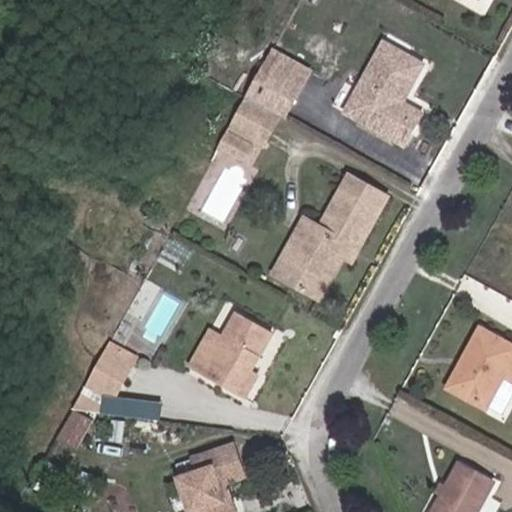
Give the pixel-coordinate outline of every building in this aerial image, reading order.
[(463,0),(491,16),(499,0),(463,0)] [(370,134),(365,141),(410,167),(428,136),(406,123),(408,118),(412,120),(430,89),(390,67),(359,121),(367,126),(364,131),(370,134)] [(278,74),(271,87),(307,108),(314,94),(278,74)] [(307,108),(271,87),(252,121),(286,139),(289,140),(307,108)] [(252,121),(237,147),(271,165),(286,139),(252,121)] [(352,133),(365,141),(370,134),(364,131),(367,126),(359,121),(352,133)] [(224,169),(234,175),(244,159),(233,153),(224,169)] [(244,159),(234,175),(252,185),(262,169),(244,159)] [(318,246),(308,264),(316,268),(297,304),(332,322),(355,281),(361,271),(368,274),(398,223),(362,203),(333,253),(318,246)] [(289,300),(297,304),(316,268),(308,264),(289,300)] [(362,285),(368,274),(361,271),(355,281),(362,285)] [(452,391),(484,409),(500,378),(511,384),(511,350),(481,332),(467,356),(470,359),(452,391)] [(227,367),(209,399),(253,422),(265,399),(259,396),(279,360),(243,339),(227,367)] [(447,389),(452,391),(470,359),(467,356),(447,389)] [(90,406),(120,421),(122,423),(141,388),(128,378),(134,369),(117,360),(90,406)] [(197,390),(209,399),(227,367),(214,360),(197,390)] [(147,377),(134,369),(128,378),(141,388),(147,377)] [(120,421),(90,406),(83,419),(113,434),(120,421)] [(225,511),(219,494),(243,482),(238,468),(200,483),(205,496),(188,503),(191,511),(225,511)] [(456,471),(432,511),(476,511),(490,489),(456,471)] [(248,498),(243,482),(219,494),(225,511),(234,511),(232,505),(248,498)]
